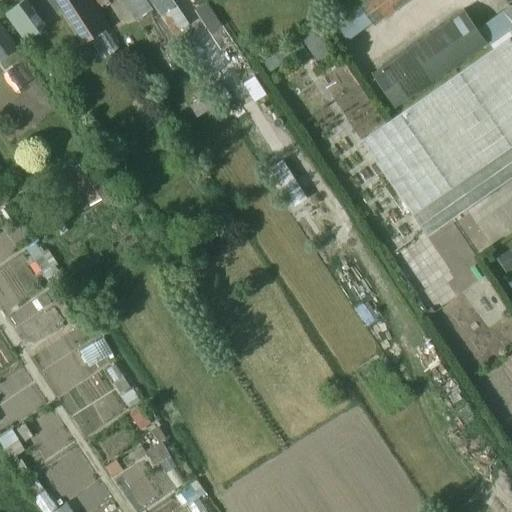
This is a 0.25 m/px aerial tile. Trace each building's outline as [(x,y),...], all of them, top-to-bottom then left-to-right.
[(91,0),(55,0),(84,42),(109,25),(91,0)] [(120,0),(135,20),(151,9),(145,0),(120,0)] [(150,0),(156,8),(168,0),(150,0)] [(362,0),(332,21),(346,40),(371,22),(372,24),(406,0),(362,0)] [(24,3),(6,15),(24,41),(42,29),(24,3)] [(168,6),(160,12),(174,31),(182,26),(168,6)] [(503,12),(502,11),(477,29),(486,43),(511,24),(511,8),(511,7),(503,12)] [(486,43),(477,29),(463,10),(370,75),(394,108),(486,43)] [(0,24),(0,58),(16,47),(0,24)] [(313,24),(299,33),(317,61),(330,52),(313,24)] [(360,142),(386,179),(426,237),(511,177),(511,43),(508,38),(360,142)] [(273,54),(259,63),(265,72),(279,63),(273,54)] [(183,56),(169,66),(173,71),(187,62),(183,56)] [(254,76),(243,83),(255,102),(266,95),(254,76)] [(205,97),(189,107),(196,118),(212,107),(205,97)] [(90,156),(68,171),(90,205),(108,193),(112,190),(90,156)] [(8,205),(2,209),(8,219),(14,215),(8,205)] [(33,242),(26,247),(33,258),(41,253),(33,242)] [(511,266),(511,254),(509,251),(497,259),(505,271),(511,266)] [(41,253),(33,258),(42,271),(51,265),(42,252),(41,253)] [(58,272),(47,279),(52,289),(64,282),(58,272)] [(49,290),(36,299),(41,306),(54,298),(49,290)] [(68,290),(57,297),(69,316),(80,308),(68,290)] [(103,338),(80,350),(89,366),(112,353),(103,338)] [(133,389),(123,396),(130,407),(140,400),(133,389)] [(140,407),(130,413),(141,429),(151,423),(140,407)] [(160,428),(153,433),(159,442),(166,438),(160,428)] [(12,430),(0,437),(0,440),(4,448),(18,439),(12,430)] [(142,445),(124,458),(129,465),(147,453),(142,445)] [(10,446),(2,451),(19,476),(26,471),(10,446)] [(116,459),(105,467),(112,476),(123,468),(116,459)] [(37,478),(24,486),(32,499),(34,498),(45,491),(37,478)] [(191,484),(180,492),(188,501),(198,494),(191,484)] [(45,491),(34,498),(43,511),(52,511),(64,504),(56,492),(49,497),(45,491)]
